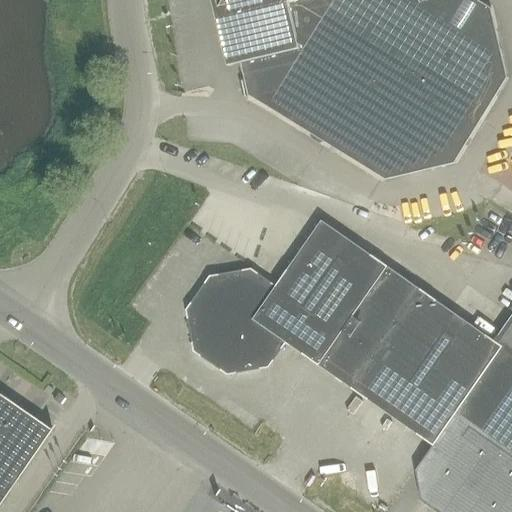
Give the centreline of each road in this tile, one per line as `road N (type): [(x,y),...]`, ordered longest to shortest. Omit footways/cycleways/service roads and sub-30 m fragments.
road 1 (unclassified): [(18,322),(133,151),(145,110),(125,0)]
road 2 (unclassified): [(291,511),(18,322)]
